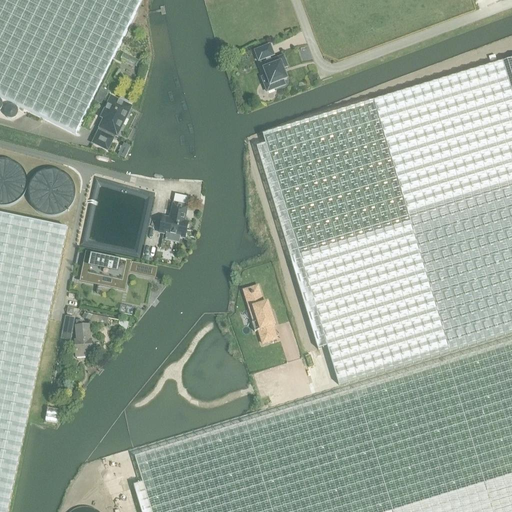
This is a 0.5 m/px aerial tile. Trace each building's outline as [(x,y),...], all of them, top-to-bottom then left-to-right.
[(0,0),(0,98),(76,135),(142,0),(0,0)] [(270,46),(255,52),(258,62),(265,59),(267,63),(265,64),(267,68),(263,70),(266,77),(262,79),(267,93),(285,86),(283,81),(287,80),(282,69),(287,68),(283,57),(271,61),(270,57),(273,56),(270,46)] [(123,54),(120,60),(136,68),(139,62),(123,54)] [(265,145),(256,148),(318,350),(326,347),(338,386),(511,332),(511,59),(262,136),(265,145)] [(101,89),(98,95),(105,99),(108,92),(101,89)] [(101,129),(93,144),(107,151),(112,140),(112,139),(119,124),(123,126),(126,119),(122,117),(128,107),(126,106),(127,104),(121,100),(119,102),(111,98),(102,116),(105,117),(100,128),(101,129)] [(124,145),(118,156),(124,159),(124,160),(130,148),(128,147),(124,145)] [(0,206),(8,208),(10,211),(14,209),(26,212),(27,211),(55,217),(72,210),(76,189),(68,172),(51,169),(27,179),(20,162),(2,159),(0,159),(0,206)] [(175,195),(173,203),(187,206),(189,198),(175,195)] [(162,221),(159,236),(165,237),(164,241),(179,244),(180,241),(184,242),(187,226),(183,225),(187,211),(173,208),(170,222),(162,221)] [(0,511),(7,511),(19,457),(23,438),(25,430),(27,418),(30,405),(51,305),(51,303),(52,297),(53,295),(53,294),(67,229),(0,215),(0,511)] [(124,290),(126,282),(123,281),(125,274),(127,275),(129,267),(136,269),(135,273),(154,277),(154,276),(138,272),(139,266),(156,270),(156,268),(101,257),(98,270),(84,267),(82,279),(98,282),(96,294),(100,277),(117,280),(116,282),(115,282),(114,286),(115,286),(115,289),(124,290)] [(251,295),(245,297),(249,309),(253,308),(257,322),(251,324),(254,333),(259,331),(261,336),(260,336),(262,345),(277,340),(274,331),(273,332),(271,327),(274,326),(267,303),(263,305),(259,292),(253,294),(253,293),(251,293),(251,295)] [(121,305),(119,314),(132,317),(134,308),(121,305)] [(93,317),(85,315),(82,319),(94,327),(95,325),(108,324),(108,319),(93,317)] [(61,340),(67,342),(70,342),(75,319),(65,317),(61,340)] [(119,321),(118,325),(126,332),(128,323),(119,321)] [(77,341),(74,341),(75,359),(86,358),(86,353),(92,353),(91,340),(90,340),(89,327),(82,327),(82,322),(76,322),(76,328),(77,341)] [(511,511),(511,342),(222,432),(135,458),(142,484),(134,487),(141,511),(511,511)] [(47,409),(45,422),(57,424),(59,411),(47,409)]
